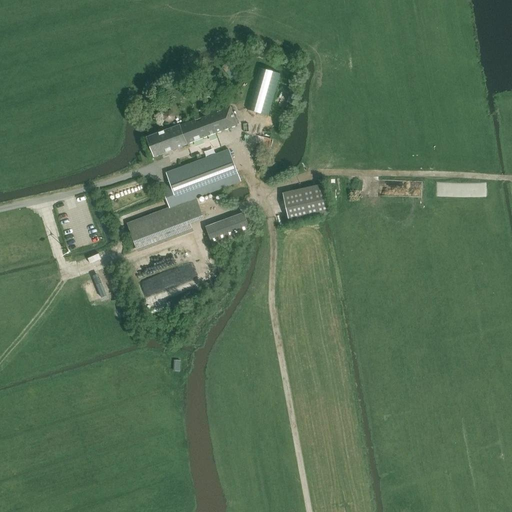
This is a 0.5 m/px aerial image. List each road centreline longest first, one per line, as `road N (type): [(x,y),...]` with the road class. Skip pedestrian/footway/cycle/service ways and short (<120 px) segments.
road 1 (track): [(309,511),(271,301),(265,193)]
road 2 (track): [(257,196),(325,173),(492,177)]
road 3 (track): [(0,362),(64,280),(43,199)]
